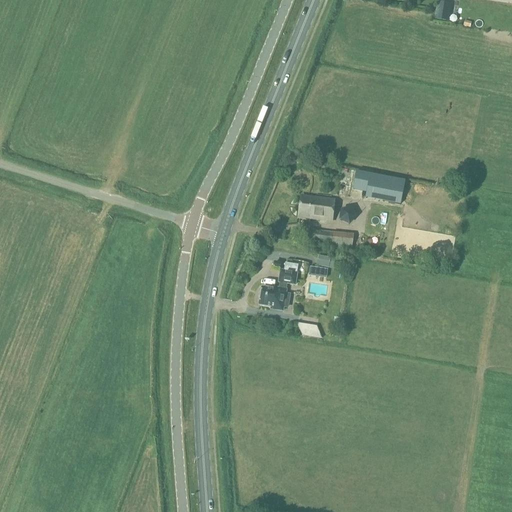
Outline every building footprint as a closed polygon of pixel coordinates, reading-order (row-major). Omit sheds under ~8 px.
[(437,3),(435,16),(435,19),(448,21),(449,18),(449,14),(443,13),(444,4),(437,3)] [(379,201),(405,205),(408,189),(381,185),(379,201)] [(301,196),(299,218),(331,222),(334,200),(301,196)] [(341,209),(340,219),(351,224),(358,216),(352,206),(341,209)] [(308,230),(307,241),(331,244),(330,249),(351,252),(353,235),(308,230)] [(316,265),(334,269),(336,260),(318,256),(316,265)] [(317,269),(310,268),(309,276),(316,277),(317,269)] [(279,288),(274,288),(274,289),(261,287),(258,305),(271,307),(270,309),(282,311),(283,305),(285,305),(287,296),(284,296),(285,290),(286,283),(294,285),(296,273),(280,270),(278,282),(280,282),(279,288)]
